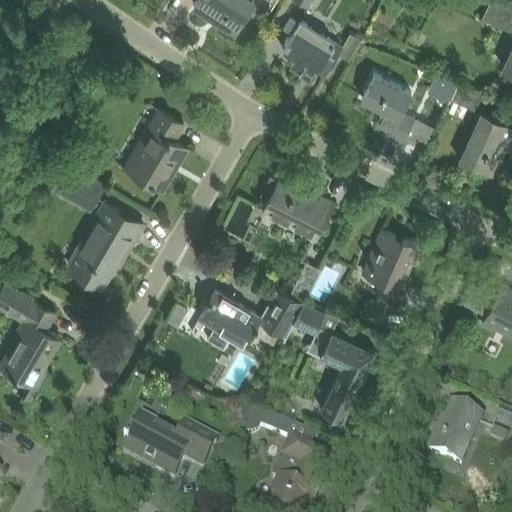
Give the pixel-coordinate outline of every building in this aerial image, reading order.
[(195,0),(194,3),(235,29),(253,0),(195,0)] [(507,28),(511,17),(511,5),(490,0),(483,16),(507,28)] [(287,43),(283,48),(296,55),(290,64),(312,77),(316,69),(325,74),(338,53),(349,59),(361,39),(350,32),(343,45),(301,19),(289,39),(287,38),(285,42),(287,43)] [(511,70),(511,47),(503,67),(511,70)] [(375,125),(403,139),(415,115),(402,109),(412,90),(374,72),(362,97),(384,107),(375,125)] [(474,107),(482,90),(460,80),(452,96),(474,107)] [(163,188),(187,146),(174,138),(184,121),(160,107),(125,166),(163,188)] [(511,137),(511,123),(499,118),(482,110),(460,157),(492,172),(508,138),(511,139),(511,137)] [(433,124),(415,115),(403,139),(422,148),(433,124)] [(62,155),(69,145),(63,140),(56,151),(62,155)] [(91,209),(106,182),(70,161),(54,188),(91,209)] [(278,180),(271,176),(262,193),(269,197),(265,207),(317,233),(333,201),(319,194),(318,197),(279,178),(278,180)] [(119,262),(142,222),(106,201),(99,213),(100,214),(70,265),(101,284),(115,260),(119,262)] [(423,246),(382,228),(376,243),(379,244),(366,272),(384,280),(377,295),(398,303),(406,286),(401,283),(412,258),(417,261),(423,246)] [(303,300),(321,266),(306,259),(289,294),(303,300)] [(25,406),(40,380),(37,379),(61,337),(46,329),(57,310),(4,280),(0,287),(0,306),(25,321),(0,365),(0,366),(35,386),(24,405),(25,406)] [(483,321),(482,322),(496,329),(500,320),(511,326),(508,330),(511,331),(511,287),(502,283),(490,308),(483,321)] [(303,300),(289,294),(276,289),(262,314),(233,297),(216,287),(211,296),(209,295),(208,298),(209,299),(199,316),(214,325),(208,336),(224,345),(230,334),(246,343),(259,320),(286,335),(286,334),(293,321),(303,300)] [(370,299),(363,314),(378,321),(385,306),(370,299)] [(178,300),(174,307),(183,313),(188,306),(178,300)] [(328,311),(326,310),(305,301),(303,300),(293,321),(319,333),(312,350),(341,363),(321,406),(344,417),(376,348),(333,328),(339,315),(328,311)] [(481,418),(469,413),(451,405),(440,428),(437,426),(426,451),(460,466),(481,418)] [(249,409),(238,435),(246,436),(254,433),(259,427),(285,438),(290,427),(249,409)] [(511,442),(511,415),(499,410),(494,423),(511,430),(511,435),(509,441),(511,442)] [(177,435),(142,417),(138,422),(122,452),(172,479),(182,461),(202,470),(218,440),(184,422),(177,435)] [(260,506),(257,511),(302,511),(313,487),(317,489),(330,460),(312,452),(304,449),(286,441),(278,458),(282,460),(280,464),(278,463),(275,465),(273,468),(272,471),(271,474),(271,477),(271,479),(277,482),(267,504),(265,508),(260,506)]
